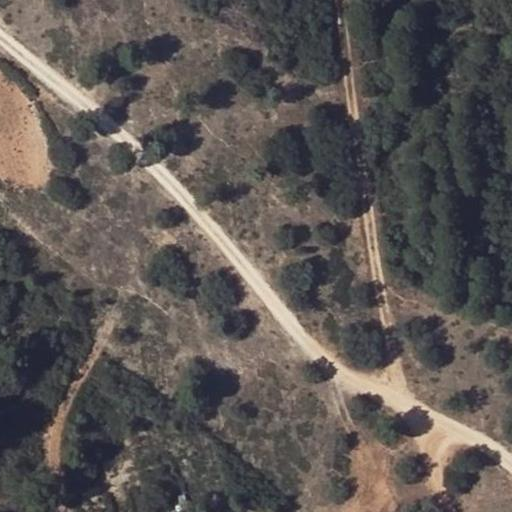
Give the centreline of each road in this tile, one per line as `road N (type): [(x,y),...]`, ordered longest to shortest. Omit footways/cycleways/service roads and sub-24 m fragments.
road 1 (track): [(511,467),(324,359),(81,83),(0,29)]
road 2 (track): [(422,410),(353,115),(338,0)]
